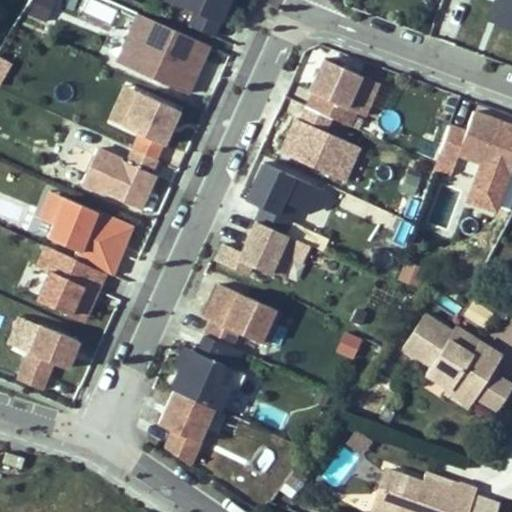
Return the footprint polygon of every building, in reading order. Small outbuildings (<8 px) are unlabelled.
[(30,0),(22,26),(44,33),(55,0),(30,0)] [(228,0),(170,0),(195,11),(201,14),(207,0),(217,5),(227,2),(228,0)] [(224,9),(227,2),(217,5),(207,0),(201,14),(218,22),(224,9)] [(229,11),(233,0),(228,0),(227,2),(224,9),(229,11)] [(507,1),(503,0),(495,0),(488,21),(511,29),(511,13),(503,10),(507,1)] [(511,0),(503,0),(507,1),(503,10),(511,13),(511,0)] [(212,35),(218,22),(201,14),(195,11),(189,25),(212,35)] [(200,66),(177,55),(186,36),(140,15),(133,31),(149,39),(143,52),(127,45),(119,64),(187,94),(200,66)] [(143,52),(149,39),(133,31),(127,45),(143,52)] [(200,66),(209,46),(186,36),(177,55),(200,66)] [(345,107),(360,74),(320,57),(311,76),(314,77),(312,82),(309,81),(305,89),(314,93),(345,107)] [(0,85),(1,86),(10,63),(0,59),(0,85)] [(160,144),(177,108),(136,89),(119,126),(160,144)] [(345,107),(314,93),(308,107),(328,116),(348,125),(355,110),(345,107)] [(321,132),(328,116),(308,107),(300,103),(293,120),(289,118),(274,153),(343,184),(359,149),(321,132)] [(510,174),(511,169),(511,125),(473,111),(466,131),(449,125),(439,153),(456,160),(458,154),(510,174)] [(136,207),(157,159),(130,147),(123,163),(93,149),(79,181),(136,207)] [(324,204),(332,186),(265,156),(247,197),(260,203),(253,219),(285,234),(298,206),(307,210),(324,204)] [(107,273),(130,221),(48,184),(36,211),(45,216),(39,229),(67,242),(63,254),(100,270),(103,272),(107,273)] [(285,234),(253,219),(239,251),(225,245),(218,260),(250,275),(254,266),(268,272),(270,267),(284,273),(294,251),(308,257),(312,246),(285,234)] [(103,272),(100,270),(63,254),(41,244),(33,263),(40,266),(27,293),(82,318),(103,272)] [(417,290),(425,271),(407,263),(398,282),(417,290)] [(264,344),(279,311),(219,284),(204,316),(211,320),(204,334),(230,346),(237,332),(264,344)] [(482,325),(490,312),(474,302),(466,314),(482,325)] [(505,318),(507,311),(500,308),(497,315),(505,318)] [(452,350),(444,346),(453,332),(424,313),(402,348),(430,366),(425,374),(449,390),(453,383),(474,396),(475,396),(490,372),(501,355),(479,341),(471,354),(456,344),(452,350)] [(66,367),(78,340),(21,314),(7,344),(28,352),(18,379),(41,389),(52,362),(66,367)] [(479,341),(457,326),(453,332),(444,346),(452,350),(456,344),(471,354),(479,341)] [(342,333),(335,355),(355,361),(362,339),(342,333)] [(495,408),(510,385),(490,372),(475,396),(495,408)] [(474,396),(453,383),(449,390),(447,393),(468,406),(474,396)] [(203,441),(218,409),(170,388),(156,421),(174,429),(165,448),(194,467),(206,442),(203,441)] [(320,477),(335,487),(356,455),(341,445),(320,477)] [(20,468),(23,458),(6,452),(3,462),(20,468)] [(296,490),(308,474),(296,466),(285,482),(296,490)] [(467,511),(474,494),(476,488),(460,482),(457,489),(433,480),(431,485),(422,481),(387,469),(373,508),(382,511),(467,511)] [(426,471),(422,481),(431,485),(433,480),(457,489),(460,482),(426,471)] [(494,511),(498,503),(474,494),(467,511),(494,511)]
